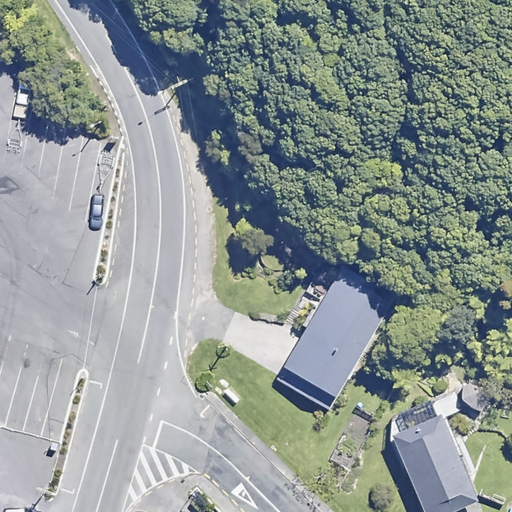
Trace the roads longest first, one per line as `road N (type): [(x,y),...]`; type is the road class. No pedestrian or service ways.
road 1 (tertiary): [(78,0),(127,78),(151,152),(151,284),(122,404)]
road 2 (residential): [(122,404),(200,444),(275,511)]
